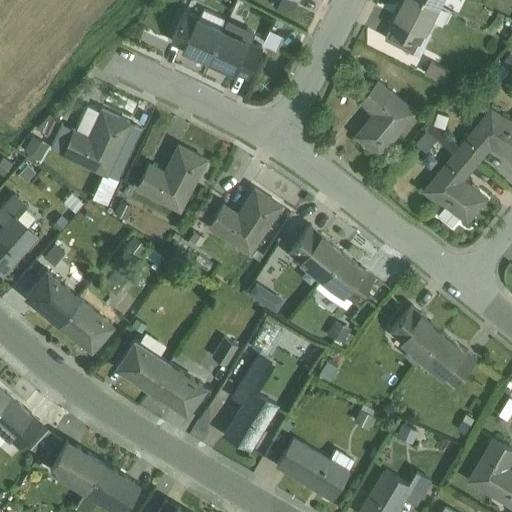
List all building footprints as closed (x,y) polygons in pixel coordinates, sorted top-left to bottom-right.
[(439,0),(400,0),(390,21),(392,22),(388,31),(414,45),(419,36),(420,37),(439,0)] [(211,56),(229,18),(206,7),(202,13),(186,6),(173,38),(211,56)] [(229,18),(211,56),(249,74),(262,44),(252,39),(256,31),(229,18)] [(280,49),(288,31),(271,22),(262,40),(280,49)] [(511,47),(511,46),(502,56),(511,64),(511,47)] [(429,58),(424,72),(448,81),(454,67),(429,58)] [(418,105),(379,71),(360,94),(375,107),(357,128),(380,148),(418,105)] [(90,132),(101,108),(86,101),(75,126),(90,132)] [(511,118),(491,101),(457,143),(479,160),(493,143),(511,158),(511,118)] [(72,126),(61,150),(60,152),(101,170),(107,173),(107,171),(117,175),(140,124),(102,107),(101,108),(90,132),(75,126),(72,126)] [(61,150),(72,126),(62,121),(50,145),(61,150)] [(421,132),(424,142),(438,137),(434,128),(421,132)] [(33,132),(24,147),(39,157),(49,142),(33,132)] [(149,159),(134,185),(180,209),(208,155),(177,140),(163,166),(149,159)] [(479,160),(457,143),(424,184),(468,220),(489,194),(466,175),(479,160)] [(4,154),(0,159),(0,171),(3,174),(13,160),(4,154)] [(31,158),(19,171),(26,178),(39,166),(31,158)] [(107,173),(101,170),(90,194),(106,200),(117,175),(107,171),(107,173)] [(223,199),(206,224),(249,252),(282,202),(254,183),(237,208),(223,199)] [(0,218),(2,221),(0,223),(0,269),(3,272),(39,232),(27,222),(35,213),(25,204),(27,202),(13,190),(0,204),(0,218)] [(120,197),(114,210),(126,216),(133,203),(120,197)] [(68,216),(61,209),(51,219),(58,226),(68,216)] [(287,246),(320,273),(343,245),(310,218),(287,246)] [(194,227),(187,240),(196,246),(205,234),(194,227)] [(134,233),(125,243),(139,254),(147,243),(134,233)] [(55,239),(43,253),(53,262),(65,248),(55,239)] [(151,244),(144,253),(152,259),(149,263),(158,270),(170,254),(161,247),(159,250),(151,244)] [(320,273),(354,300),(377,272),(343,245),(320,273)] [(58,320),(81,291),(49,263),(23,292),(58,320)] [(200,273),(192,277),(199,289),(206,285),(200,273)] [(276,307),(284,295),(255,276),(247,288),(276,307)] [(81,291),(58,320),(91,348),(115,319),(81,291)] [(419,361),(423,356),(446,327),(413,300),(389,329),(410,345),(405,351),(419,361)] [(254,332),(265,339),(277,320),(266,313),(254,332)] [(352,326),(335,317),(328,331),(345,340),(352,326)] [(423,356),(457,383),(480,354),(446,327),(423,356)] [(213,349),(226,357),(238,338),(224,330),(213,349)] [(149,387),(169,357),(133,333),(113,364),(149,387)] [(223,430),(251,447),(279,401),(254,386),(272,356),(257,347),(231,389),(244,397),(223,430)] [(169,357),(149,387),(187,412),(207,381),(169,357)] [(0,402),(9,392),(0,383),(0,402)] [(9,392),(0,402),(0,430),(17,446),(42,421),(9,392)] [(509,420),(511,413),(511,398),(509,397),(500,416),(509,420)] [(375,413),(360,406),(354,419),(370,426),(375,413)] [(475,417),(467,412),(457,428),(465,433),(475,417)] [(402,424),(398,435),(414,440),(417,429),(402,424)] [(44,425),(26,444),(34,451),(52,431),(44,425)] [(53,433),(34,463),(38,466),(42,461),(48,464),(63,440),(53,433)] [(85,491),(104,459),(68,437),(48,469),(85,491)] [(293,437),(276,466),(332,500),(351,471),(349,470),(354,460),(337,450),(331,459),(293,437)] [(511,448),(494,437),(468,480),(511,505),(511,470),(508,468),(511,460),(511,448)] [(104,459),(85,491),(76,506),(86,511),(91,511),(98,499),(120,511),(122,511),(140,481),(104,459)] [(385,468),(358,511),(399,511),(407,500),(418,506),(433,480),(418,471),(411,484),(385,468)] [(186,511),(166,499),(157,511),(186,511)]
